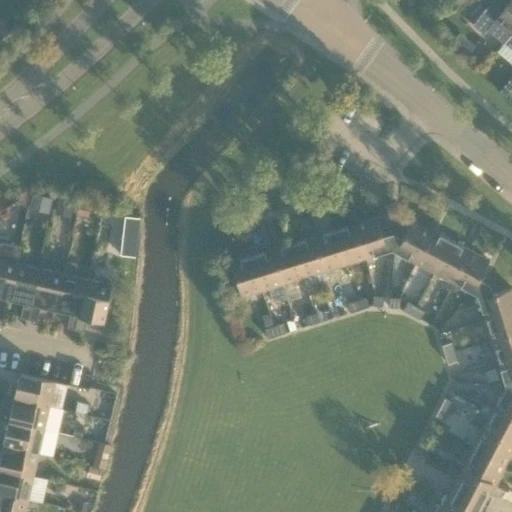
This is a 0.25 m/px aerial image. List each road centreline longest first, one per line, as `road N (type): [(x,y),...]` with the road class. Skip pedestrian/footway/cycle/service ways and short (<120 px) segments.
road 1 (residential): [(511,176),(326,18)]
road 2 (tertiary): [(0,130),(149,0)]
road 3 (tertiary): [(102,0),(0,97)]
